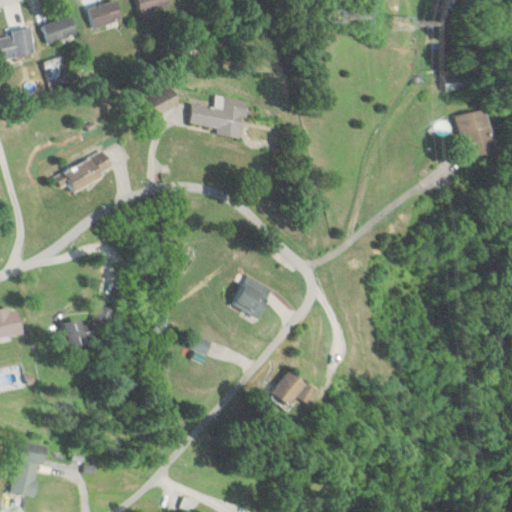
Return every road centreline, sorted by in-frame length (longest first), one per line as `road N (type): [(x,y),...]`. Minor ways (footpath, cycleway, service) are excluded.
road 1 (residential): [(0,275),(115,201),(173,184),(238,202),(305,267),(348,239)]
road 2 (residential): [(110,511),(150,483),(305,307),(313,289),(305,267)]
